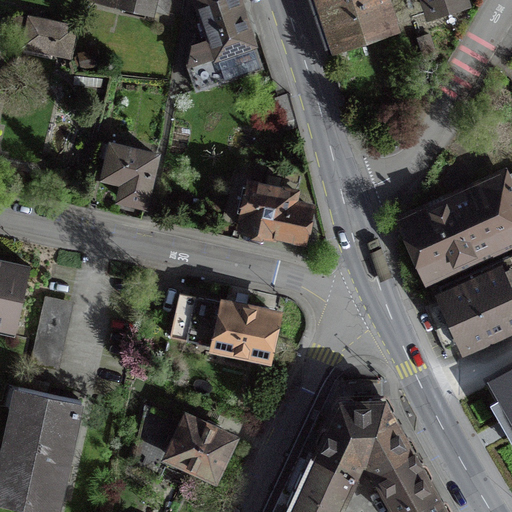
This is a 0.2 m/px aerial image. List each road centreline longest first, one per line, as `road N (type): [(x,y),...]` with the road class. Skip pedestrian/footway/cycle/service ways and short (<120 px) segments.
road 1 (residential): [(345,315),(294,279),(0,214)]
road 2 (residential): [(511,0),(416,169),(348,202)]
road 3 (primary): [(378,302),(488,511)]
road 4 (residential): [(345,315),(246,511)]
road 5 (primary): [(283,0),(348,202)]
